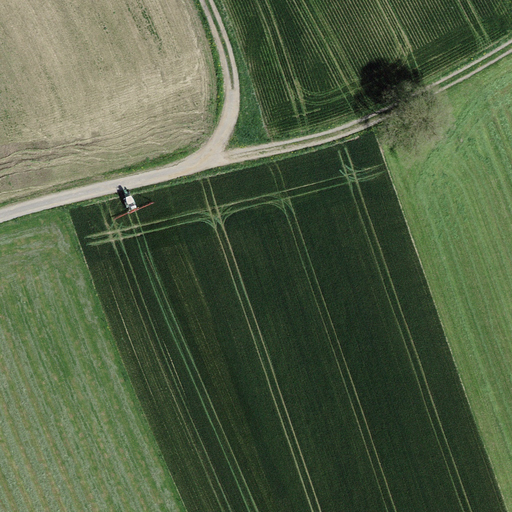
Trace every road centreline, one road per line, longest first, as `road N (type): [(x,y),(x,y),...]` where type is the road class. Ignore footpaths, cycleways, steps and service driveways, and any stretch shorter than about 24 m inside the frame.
road 1 (unclassified): [(0,215),(186,162),(232,140),(245,102),(226,17)]
road 2 (track): [(511,53),(393,120),(285,151),(186,162)]
